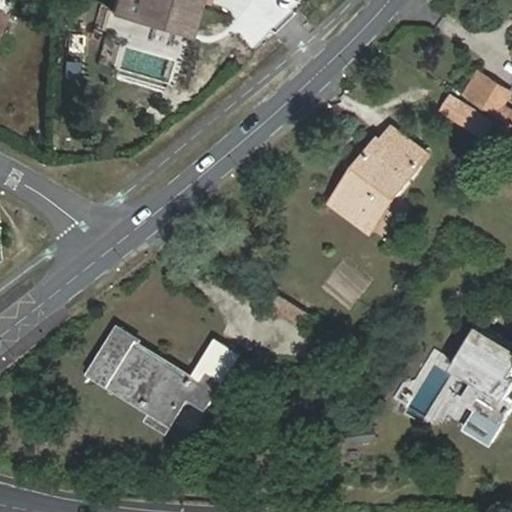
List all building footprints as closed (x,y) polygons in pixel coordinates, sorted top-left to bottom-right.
[(139,9),(188,24),(195,0),(116,0),(113,12),(136,19),(139,9)] [(186,33),(188,24),(139,9),(136,19),(186,33)] [(465,93),(500,115),(511,122),(511,108),(505,104),(511,93),(511,91),(480,71),(465,93)] [(452,94),(442,111),(484,137),(494,120),(452,94)] [(335,201),(372,228),(428,152),(394,128),(385,140),(381,137),(335,201)] [(286,313),(303,323),(310,312),(273,290),(268,299),(287,311),(286,313)] [(155,409),(173,420),(189,396),(206,406),(238,354),(218,342),(195,377),(139,342),(140,340),(120,327),(92,371),(155,409)] [(494,386),(480,409),(469,427),(492,441),(511,408),(511,346),(483,329),(461,365),(488,383),(494,386)] [(474,406),(480,409),(494,386),(488,383),(474,406)] [(167,430),(173,420),(155,409),(149,419),(167,430)]
